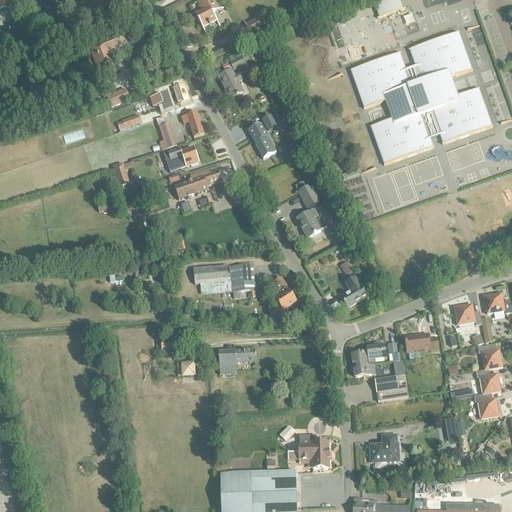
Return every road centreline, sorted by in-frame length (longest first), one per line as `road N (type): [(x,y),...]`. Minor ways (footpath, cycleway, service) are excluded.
road 1 (residential): [(338,333),(179,57),(136,0)]
road 2 (residential): [(338,333),(511,267)]
road 3 (residential): [(346,511),(338,333)]
